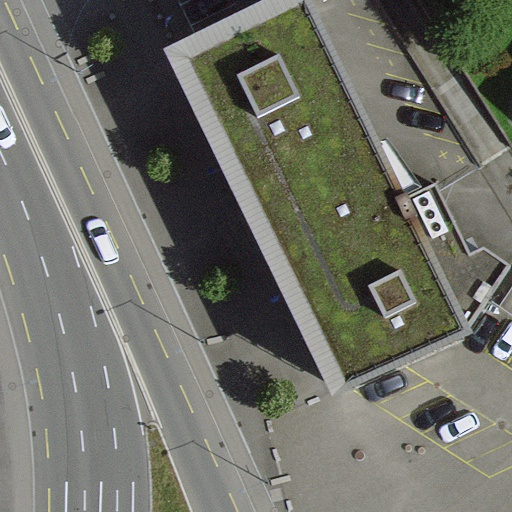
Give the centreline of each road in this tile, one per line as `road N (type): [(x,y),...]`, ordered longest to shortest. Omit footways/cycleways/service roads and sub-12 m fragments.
road 1 (primary): [(219,511),(8,34)]
road 2 (primary): [(0,174),(84,381),(93,511)]
